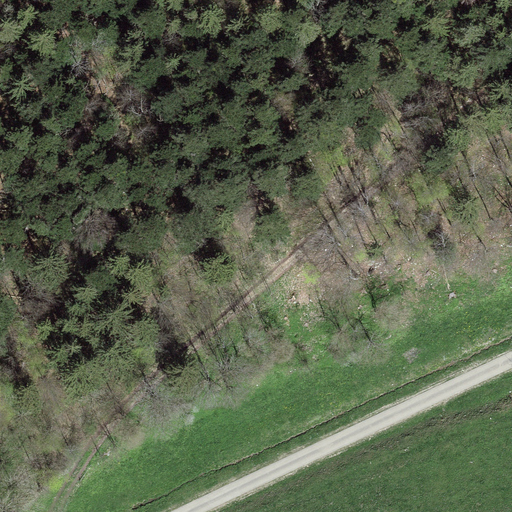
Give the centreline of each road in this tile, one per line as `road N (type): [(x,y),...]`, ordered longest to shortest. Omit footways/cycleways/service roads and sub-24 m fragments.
road 1 (track): [(53,511),(148,384),(440,159),(511,90)]
road 2 (unclassified): [(190,511),(511,359)]
